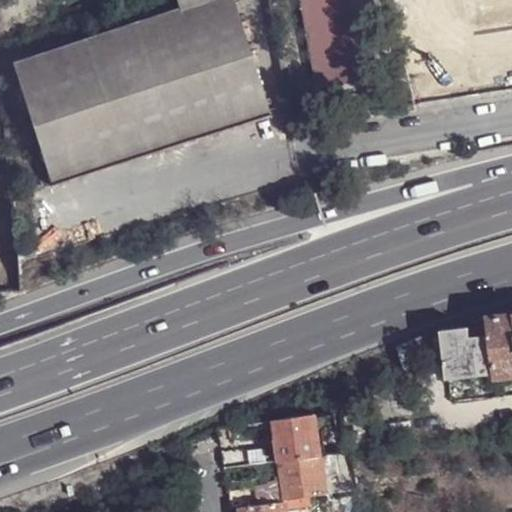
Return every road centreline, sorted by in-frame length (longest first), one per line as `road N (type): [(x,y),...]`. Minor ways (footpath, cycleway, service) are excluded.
road 1 (motorway): [(511,205),(385,244),(0,388)]
road 2 (motorway): [(511,171),(471,175),(170,267),(0,330)]
road 3 (motorway): [(101,418),(405,304),(511,274)]
